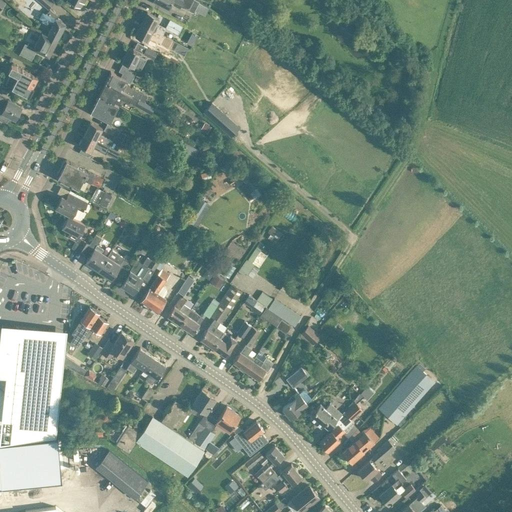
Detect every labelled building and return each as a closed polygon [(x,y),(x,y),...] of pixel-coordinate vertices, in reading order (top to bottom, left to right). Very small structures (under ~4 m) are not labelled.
[(153,0),(162,4),(168,8),(172,1),(193,12),(199,1),(197,0),(153,0)] [(254,0),(252,0),(245,10),(263,24),(271,14),(254,0)] [(42,11),(39,18),(41,19),(41,20),(47,23),(47,21),(51,23),(52,24),(47,34),(57,39),(65,23),(61,21),(61,20),(58,18),(57,19),(55,18),(57,15),(49,9),(46,13),(42,11)] [(147,11),(141,23),(162,34),(165,27),(178,34),(182,26),(170,19),(166,27),(156,22),(159,17),(147,11)] [(13,21),(6,35),(16,40),(23,25),(13,21)] [(135,34),(144,39),(146,40),(149,35),(162,42),(166,36),(162,34),(141,23),(135,34)] [(24,43),(19,54),(31,59),(36,49),(38,50),(40,51),(40,52),(43,54),(44,53),(49,56),(57,39),(47,34),(41,31),(33,47),(24,43)] [(174,39),(166,36),(162,44),(169,48),(174,39)] [(392,43),(385,46),(389,53),(396,50),(392,43)] [(121,60),(130,65),(133,66),(140,70),(146,59),(139,55),(141,52),(134,49),(134,48),(133,47),(132,48),(129,46),(121,60)] [(156,52),(147,47),(143,53),(153,58),(156,52)] [(10,75),(6,83),(20,90),(28,95),(38,77),(29,72),(11,63),(10,66),(8,70),(12,71),(10,75)] [(105,81),(131,95),(139,99),(142,92),(124,83),(126,79),(129,81),(134,70),(132,69),(123,64),(120,69),(123,71),(120,76),(111,71),(105,81)] [(161,75),(158,79),(164,84),(167,80),(161,75)] [(99,92),(99,94),(118,104),(122,97),(129,100),(145,109),(147,103),(139,99),(131,95),(105,81),(100,92),(99,92)] [(90,111),(99,115),(109,121),(118,104),(99,94),(90,111)] [(0,117),(7,121),(9,116),(15,119),(19,111),(18,111),(20,106),(20,105),(13,101),(8,99),(0,95),(0,117)] [(240,126),(212,102),(203,111),(231,136),(240,126)] [(179,119),(183,113),(179,110),(175,116),(179,119)] [(84,133),(109,146),(112,140),(106,137),(99,133),(102,127),(90,121),(84,133)] [(114,127),(107,123),(104,129),(121,139),(125,133),(123,132),(114,127)] [(204,123),(201,128),(206,132),(210,126),(204,123)] [(78,144),(87,149),(90,151),(93,145),(100,149),(99,150),(105,153),(106,153),(116,158),(119,151),(109,146),(84,133),(78,144)] [(202,146),(205,140),(198,136),(195,142),(202,146)] [(193,146),(189,153),(194,155),(198,149),(193,146)] [(58,171),(57,174),(57,176),(57,177),(66,182),(78,188),(83,178),(99,186),(103,178),(75,164),(66,159),(65,160),(64,160),(61,165),(62,166),(60,171),(58,171)] [(166,176),(169,170),(156,163),(153,169),(166,176)] [(202,180),(211,177),(209,171),(200,173),(202,180)] [(171,173),(169,177),(179,182),(181,178),(171,173)] [(106,206),(111,195),(96,187),(90,199),(98,204),(99,202),(106,206)] [(259,191),(253,195),(257,201),(263,197),(259,191)] [(77,218),(82,210),(83,211),(88,201),(69,192),(66,197),(62,195),(55,207),(69,214),(77,218)] [(199,218),(208,203),(200,198),(191,213),(199,218)] [(295,224),(299,218),(286,209),(282,214),(295,224)] [(81,255),(88,245),(76,238),(79,233),(82,235),(87,225),(83,224),(84,222),(77,218),(69,214),(62,226),(70,231),(67,236),(75,240),(72,247),(76,250),(75,251),(81,255)] [(272,226),(268,232),(277,239),(282,233),(272,226)] [(86,261),(98,269),(107,256),(101,252),(103,248),(97,244),(101,237),(95,234),(88,245),(93,249),(86,261)] [(247,259),(246,258),(239,271),(246,276),(249,272),(253,275),(259,268),(258,268),(265,258),(265,253),(260,250),(261,248),(256,245),(247,259)] [(124,269),(129,260),(131,257),(132,255),(127,251),(125,253),(123,257),(111,249),(107,256),(98,269),(111,277),(118,265),(124,269)] [(123,281),(121,284),(133,291),(138,284),(138,283),(143,276),(146,272),(151,275),(155,268),(154,268),(156,266),(161,259),(160,259),(162,256),(155,252),(151,259),(147,256),(143,263),(137,260),(130,270),(127,275),(125,279),(124,278),(123,280),(123,281)] [(161,269),(165,262),(161,259),(156,266),(161,269)] [(146,292),(140,300),(151,307),(151,309),(153,311),(155,310),(156,311),(162,303),(166,297),(164,296),(167,291),(166,287),(162,285),(170,273),(162,268),(146,292)] [(216,274),(213,278),(221,283),(223,280),(216,274)] [(183,295),(193,281),(187,277),(178,291),(183,295)] [(225,293),(219,302),(220,302),(210,316),(214,318),(206,329),(200,338),(213,346),(223,331),(216,326),(220,321),(241,290),(230,283),(223,292),(225,293)] [(268,308),(271,310),(275,312),(282,317),(286,320),(294,325),(298,320),(301,315),(293,310),(274,297),(274,299),(262,290),(256,299),(257,299),(256,300),(265,306),(265,305),(267,307),(268,308)] [(249,295),(244,302),(252,307),(256,300),(249,295)] [(167,315),(180,324),(191,308),(184,303),(186,300),(180,296),(173,306),(167,315)] [(210,315),(210,316),(220,302),(219,302),(213,297),(204,311),(203,312),(209,317),(210,315)] [(264,307),(265,306),(256,300),(252,307),(251,309),(259,314),(263,307),(264,307)] [(264,307),(260,314),(276,325),(282,317),(275,312),(271,310),(268,308),(267,307),(265,305),(265,306),(264,307)] [(74,330),(71,333),(74,335),(70,341),(77,346),(84,335),(88,337),(94,328),(95,328),(92,332),(98,336),(102,330),(108,322),(98,315),(100,312),(89,306),(74,330)] [(203,317),(198,314),(191,308),(180,324),(193,332),(199,324),(203,317)] [(291,326),(281,319),(276,326),(284,332),(286,333),(291,326)] [(236,332),(244,337),(252,326),(244,320),(236,332)] [(320,335),(308,325),(301,333),(313,344),(320,335)] [(250,364),(252,360),(245,355),(247,352),(248,353),(251,348),(248,346),(259,330),(252,326),(244,337),(249,340),(246,344),(245,343),(233,360),(240,365),(240,367),(243,370),(245,369),(246,369),(250,364)] [(109,339),(103,348),(101,351),(109,356),(113,350),(122,356),(133,339),(122,331),(114,343),(109,339)] [(226,355),(231,347),(236,340),(231,336),(230,337),(223,331),(213,346),(226,355)] [(0,442),(55,436),(58,402),(65,336),(3,335),(1,337),(0,344),(0,343),(0,442)] [(95,342),(87,353),(95,358),(103,347),(95,342)] [(140,347),(134,355),(131,360),(132,360),(127,366),(133,371),(138,364),(144,368),(152,355),(140,347)] [(165,364),(152,355),(144,368),(149,372),(145,378),(152,383),(156,376),(157,377),(159,372),(165,364)] [(265,356),(262,360),(255,355),(252,360),(250,364),(246,369),(259,378),(265,369),(267,370),(273,361),(265,356)] [(390,368),(395,362),(390,358),(385,364),(390,368)] [(78,363),(74,369),(82,374),(85,369),(78,363)] [(416,365),(379,407),(397,423),(434,381),(416,365)] [(118,381),(126,370),(120,366),(113,378),(118,381)] [(307,375),(301,367),(286,378),(293,386),(307,375)] [(101,374),(98,379),(105,383),(108,378),(101,374)] [(149,385),(141,397),(146,401),(147,401),(155,389),(149,385)] [(193,403),(189,409),(190,409),(191,410),(196,413),(199,408),(205,412),(206,412),(207,412),(210,406),(216,398),(202,388),(192,403),(193,403)] [(290,416),(298,410),(307,403),(305,401),(310,397),(304,390),(303,389),(299,393),(297,391),(289,398),(291,400),(283,407),(290,416)] [(356,402),(363,396),(360,392),(354,400),(356,402)] [(175,431),(183,420),(190,409),(189,409),(175,399),(170,407),(160,421),(144,446),(187,475),(204,450),(175,431)] [(328,450),(335,444),(340,439),(338,437),(342,432),(349,438),(357,428),(351,422),(353,420),(351,418),(362,408),(356,402),(354,400),(341,413),(342,413),(331,426),(333,429),(319,441),(328,450)] [(328,429),(331,426),(342,413),(341,413),(330,402),(325,407),(320,403),(315,408),(309,416),(321,426),(323,424),(328,429)] [(217,419),(216,420),(217,421),(228,429),(230,427),(234,431),(238,426),(234,423),(240,414),(227,405),(221,413),(217,419)] [(199,422),(189,437),(194,441),(205,426),(212,415),(207,412),(206,412),(205,412),(198,422),(199,422)] [(205,426),(194,441),(205,448),(215,432),(210,429),(216,420),(217,419),(212,415),(205,426)] [(128,452),(136,441),(144,446),(160,421),(152,416),(141,433),(128,424),(115,443),(128,452)] [(234,436),(229,441),(237,451),(242,446),(249,455),(268,440),(261,432),(264,429),(256,420),(248,426),(244,430),(242,427),(233,435),(234,436)] [(363,451),(374,442),(364,431),(342,451),(352,462),(364,451),(363,451)] [(0,486),(62,481),(58,436),(55,436),(0,442),(0,486)] [(374,481),(382,474),(373,464),(383,456),(384,458),(396,448),(388,439),(377,449),(379,451),(358,469),(366,479),(369,476),(374,481)] [(263,481),(274,471),(271,467),(275,463),(284,455),(275,444),(265,453),(266,454),(263,456),(259,452),(246,463),(249,467),(255,462),(255,463),(259,460),(263,465),(260,468),(255,472),(258,477),(261,479),(262,481),(263,481)] [(109,449),(95,466),(134,497),(148,481),(109,449)] [(408,458),(408,459),(397,468),(398,468),(392,473),(396,479),(391,483),(390,482),(383,488),(385,489),(379,494),(388,504),(390,502),(392,501),(391,500),(402,492),(406,497),(415,490),(410,484),(404,489),(400,484),(402,482),(406,477),(401,471),(412,462),(409,458),(408,458)] [(281,480),(276,485),(281,492),(294,482),(301,475),(291,463),(283,469),(282,471),(280,473),(284,478),(281,480)] [(278,474),(274,471),(263,481),(262,481),(260,484),(264,489),(279,477),(279,476),(278,474)] [(194,477),(188,484),(196,492),(202,486),(194,477)] [(230,492),(238,485),(232,479),(225,486),(230,492)] [(290,498),(291,499),(287,503),(294,511),(302,511),(303,511),(302,510),(311,503),(318,497),(308,484),(300,490),(296,494),(290,498)] [(398,511),(418,511),(425,506),(421,501),(426,497),(421,492),(398,511)] [(249,500),(240,508),(244,511),(253,504),(249,500)] [(264,511),(276,511),(280,509),(275,503),(264,511)]
